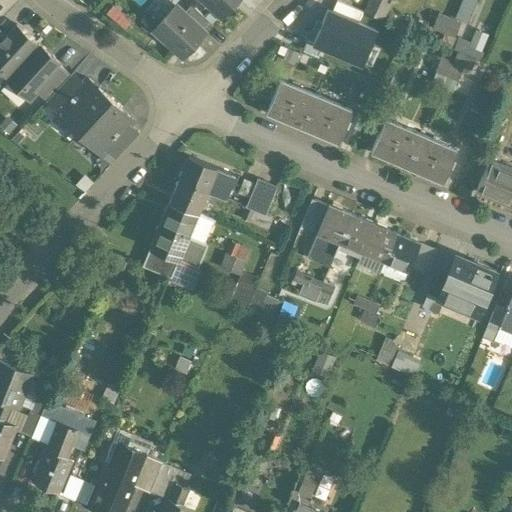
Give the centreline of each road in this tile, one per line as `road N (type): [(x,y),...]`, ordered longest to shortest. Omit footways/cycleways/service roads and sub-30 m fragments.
road 1 (residential): [(511,246),(282,150),(197,96)]
road 2 (residential): [(0,307),(197,96)]
road 3 (residential): [(197,96),(44,0)]
road 4 (residential): [(197,96),(288,0)]
